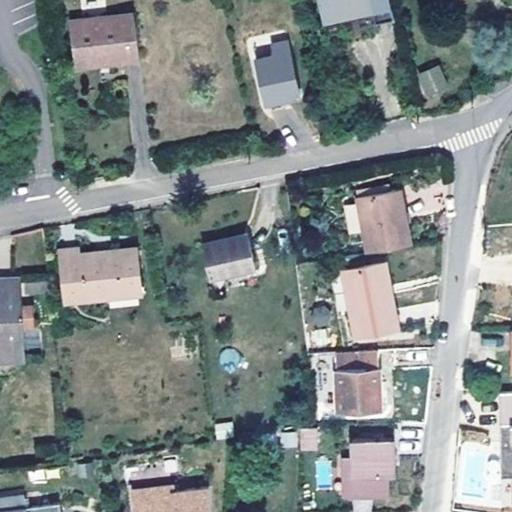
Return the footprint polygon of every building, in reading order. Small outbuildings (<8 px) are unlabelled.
[(394,17),(390,0),(317,0),(323,21),(373,10),(376,22),(394,17)] [(140,57),(133,9),(70,17),(75,59),(108,55),(109,61),(140,57)] [(271,45),(274,56),(289,52),(287,42),(271,45)] [(274,56),(255,60),(265,105),(300,97),(289,52),(274,56)] [(109,61),(108,55),(75,59),(76,65),(109,61)] [(443,81),(437,67),(423,73),(429,87),(443,81)] [(391,188),(390,183),(356,190),(357,194),(391,188)] [(410,241),(403,205),(400,206),(396,188),(391,188),(357,194),(368,249),(410,241)] [(255,264),(248,232),(202,243),(210,275),(255,264)] [(141,290),(136,245),(111,248),(111,253),(102,255),(102,250),(80,252),(80,246),(60,248),(65,299),(141,290)] [(391,292),(385,261),(379,262),(385,294),(391,292)] [(398,326),(391,292),(385,294),(379,262),(342,270),(355,335),(398,326)] [(20,278),(22,296),(47,295),(46,276),(20,278)] [(0,354),(23,352),(18,277),(0,278),(0,354)] [(33,306),(20,307),(24,345),(37,344),(33,306)] [(379,387),(378,348),(335,350),(337,382),(325,383),(326,408),(380,405),(380,400),(379,387)] [(323,362),(322,351),(308,352),(309,364),(323,362)] [(511,391),(500,392),(502,503),(511,502),(511,391)] [(299,429),(299,449),(315,449),(315,429),(299,429)] [(349,442),(349,456),(338,456),(339,499),(393,498),(393,441),(349,442)] [(207,511),(208,481),(174,488),(172,482),(133,490),(135,511),(207,511)] [(60,511),(59,501),(26,506),(24,494),(0,497),(0,511),(60,511)]
